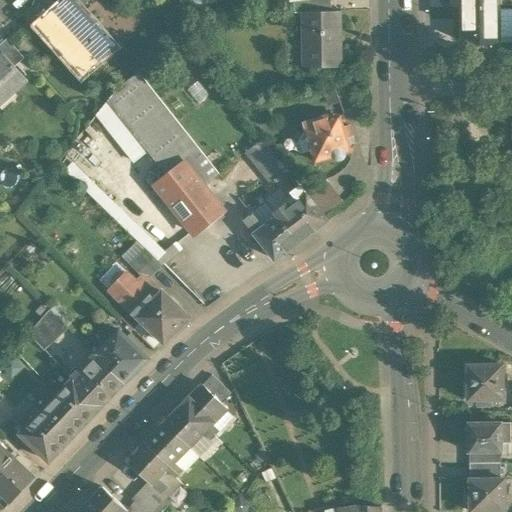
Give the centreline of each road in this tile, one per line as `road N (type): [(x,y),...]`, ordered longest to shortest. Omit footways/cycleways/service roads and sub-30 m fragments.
road 1 (tertiary): [(342,271),(306,279),(183,358),(40,511)]
road 2 (tertiary): [(384,232),(388,0)]
road 3 (tertiary): [(400,511),(390,298)]
